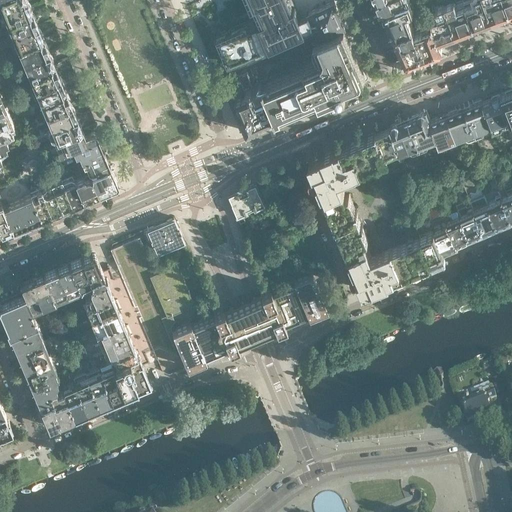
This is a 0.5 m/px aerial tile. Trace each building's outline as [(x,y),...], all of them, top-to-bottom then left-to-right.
[(32,10),(27,0),(19,0),(1,8),(7,21),(32,10)] [(293,0),(254,0),(262,19),(218,39),(228,62),(306,29),(305,28),(314,24),(312,21),(308,11),(300,15),(293,0)] [(311,10),(308,11),(312,21),(314,24),(319,37),(343,26),(345,26),(333,0),(316,8),(311,10)] [(383,11),(408,0),(377,0),(382,11),(383,11)] [(413,25),(408,11),(413,9),(409,0),(408,0),(383,11),(383,12),(384,13),(386,18),(386,19),(386,20),(387,20),(387,21),(387,22),(388,22),(388,23),(389,23),(390,26),(390,27),(390,28),(391,28),(393,33),(413,25)] [(492,20),(484,0),(467,0),(464,1),(474,27),(492,20)] [(511,0),(484,0),(492,20),(511,12),(511,0)] [(474,27),(464,1),(455,5),(454,2),(445,5),(456,34),(474,27)] [(456,34),(445,5),(435,9),(436,12),(428,15),(431,24),(438,41),(439,41),(456,34)] [(37,23),(32,10),(7,21),(12,34),(37,23)] [(43,36),(37,23),(12,34),(18,47),(43,36)] [(440,43),(440,42),(439,42),(438,41),(431,24),(415,30),(413,25),(393,33),(393,34),(393,35),(394,35),(394,36),(394,35),(397,41),(397,42),(397,43),(398,44),(398,45),(399,45),(401,51),(401,52),(401,53),(402,54),(402,55),(403,55),(403,56),(404,57),(404,58),(405,58),(405,59),(405,60),(405,61),(406,62),(407,63),(408,63),(409,63),(410,62),(411,61),(411,62),(412,62),(413,61),(414,61),(414,60),(416,59),(417,59),(417,60),(418,59),(419,59),(419,58),(429,54),(429,55),(430,55),(431,54),(432,54),(432,53),(434,52),(434,53),(435,53),(436,52),(437,52),(437,51),(438,51),(439,51),(440,51),(440,50),(441,50),(441,49),(441,48),(441,47),(441,46),(440,45),(439,45),(440,45),(440,44),(440,43)] [(319,37),(315,38),(322,56),(327,66),(331,64),(343,91),(345,90),(346,90),(346,89),(346,88),(350,87),(351,87),(352,87),(352,86),(352,85),(364,80),(365,76),(349,40),(344,28),(343,26),(319,37)] [(48,50),(43,36),(18,47),(23,60),(48,50)] [(54,62),(48,50),(23,60),(29,73),(54,62)] [(305,67),(262,84),(275,116),(276,116),(318,99),(319,99),(320,98),(323,99),(343,91),(331,64),(327,66),(322,56),(322,57),(304,65),(305,67)] [(59,75),(54,62),(29,73),(34,86),(59,75)] [(243,94),(235,97),(241,109),(238,111),(239,112),(239,113),(241,117),(241,118),(247,131),(260,126),(259,123),(275,116),(262,84),(253,88),(250,82),(248,76),(246,72),(239,75),(239,76),(237,80),(237,81),(237,82),(243,94)] [(65,88),(59,75),(34,86),(40,99),(65,88)] [(511,116),(511,87),(509,89),(502,92),(501,92),(510,117),(511,116)] [(70,101),(65,88),(40,99),(45,112),(70,101)] [(510,117),(501,92),(482,99),(491,125),(492,127),(511,120),(510,117)] [(24,109),(19,97),(15,99),(20,111),(24,109)] [(491,125),(482,99),(464,106),(475,135),(483,132),(483,130),(483,128),(491,125)] [(76,114),(70,101),(45,112),(51,125),(76,114)] [(0,118),(10,115),(5,103),(0,104),(0,118)] [(475,135),(464,106),(447,112),(457,138),(465,135),(466,137),(468,138),(475,135)] [(437,137),(430,119),(426,110),(408,117),(420,148),(427,145),(428,143),(427,141),(437,137)] [(457,138),(447,112),(443,114),(430,119),(437,137),(439,144),(448,141),(449,143),(451,144),(457,142),(457,139),(457,138)] [(81,127),(76,114),(51,125),(48,125),(47,129),(50,136),(54,138),(81,127)] [(12,128),(11,123),(13,122),(10,115),(0,118),(0,132),(4,131),(12,128)] [(420,148),(408,117),(405,119),(402,120),(395,123),(392,124),(390,125),(401,152),(410,149),(410,151),(413,152),(420,148)] [(404,157),(401,152),(390,125),(375,131),(387,158),(394,155),(395,152),(398,151),(399,155),(397,156),(399,160),(404,157)] [(59,153),(67,150),(98,137),(96,132),(93,131),(84,134),(81,127),(54,138),(53,139),(59,153)] [(431,262),(419,235),(413,238),(411,237),(408,238),(407,241),(371,255),(365,239),(368,238),(362,223),(363,223),(363,222),(363,221),(362,221),(361,221),(356,210),(357,210),(357,209),(358,209),(358,208),(357,208),(357,207),(356,207),(355,208),(349,193),(346,195),(339,179),(367,167),(370,168),(373,166),(374,164),(387,158),(375,131),(322,154),(322,155),(308,161),(312,169),(312,170),(313,172),(310,174),(309,177),(311,180),(313,182),(317,182),(318,184),(353,266),(353,267),(354,269),(351,271),(350,274),(352,277),(355,279),(358,279),(359,281),(363,290),(373,285),(374,287),(431,262)] [(104,151),(100,142),(98,137),(67,150),(70,157),(73,155),(76,163),(82,161),(104,151)] [(110,166),(106,156),(104,151),(82,161),(84,165),(85,165),(88,170),(91,171),(91,173),(110,166)] [(114,175),(112,170),(111,169),(110,166),(91,173),(90,176),(98,194),(116,186),(118,183),(114,175)] [(98,194),(90,176),(87,174),(84,176),(83,174),(74,178),(83,200),(98,194)] [(276,180),(275,176),(264,180),(266,184),(276,180)] [(83,200),(74,178),(73,178),(69,177),(65,178),(62,179),(73,205),(83,200)] [(73,205),(62,179),(61,179),(61,178),(56,180),(57,181),(51,183),(62,209),(73,205)] [(265,203),(260,191),(256,182),(247,186),(247,185),(238,189),(238,190),(229,193),(233,202),(232,202),(240,221),(246,219),(243,213),(247,211),(247,212),(257,208),(257,207),(265,203)] [(62,209),(51,183),(45,186),(45,185),(40,187),(52,214),(62,209)] [(52,214),(40,187),(35,189),(35,190),(30,192),(30,193),(41,218),(52,214)] [(511,220),(511,192),(506,195),(505,192),(500,194),(511,221),(511,220)] [(41,218),(30,193),(2,205),(1,201),(0,200),(0,230),(1,232),(11,227),(12,230),(41,218)] [(511,221),(500,194),(495,196),(496,199),(487,203),(498,226),(511,221)] [(498,226),(487,203),(479,206),(477,204),(472,206),(484,232),(498,226)] [(484,232),(472,206),(467,208),(468,211),(459,214),(470,238),(484,232)] [(470,238),(459,214),(451,218),(450,215),(444,218),(446,221),(456,244),(470,238)] [(183,240),(173,216),(160,222),(170,246),(183,240)] [(446,221),(441,223),(442,226),(433,229),(445,257),(445,256),(444,253),(458,247),(456,244),(446,221)] [(170,246),(160,222),(143,229),(146,238),(150,237),(156,252),(170,246)] [(445,257),(433,229),(419,235),(431,262),(445,257)] [(161,304),(163,303),(161,298),(166,296),(175,319),(203,308),(184,260),(155,272),(161,286),(157,288),(159,293),(156,294),(133,239),(110,248),(110,249),(111,250),(113,254),(113,255),(113,256),(114,256),(115,260),(116,259),(122,275),(123,276),(123,277),(126,283),(126,284),(126,285),(129,292),(130,292),(130,293),(133,300),(134,301),(133,301),(134,302),(136,309),(137,309),(137,310),(138,313),(139,313),(144,325),(166,316),(161,304)] [(100,269),(98,262),(94,254),(95,254),(95,252),(94,252),(94,251),(93,251),(92,251),(91,251),(90,251),(91,252),(80,257),(91,281),(105,275),(102,268),(100,269)] [(91,281),(80,257),(67,262),(77,285),(86,281),(88,282),(91,281)] [(77,285),(67,262),(54,268),(65,292),(78,287),(77,285)] [(65,292),(54,268),(43,273),(53,299),(54,299),(54,297),(65,292)] [(284,321),(306,312),(307,312),(308,314),(326,307),(323,300),(324,299),(323,297),(314,277),(311,270),(292,278),(293,281),(271,290),(270,288),(260,292),(260,293),(260,294),(249,299),(235,305),(223,310),(222,308),(219,309),(219,308),(215,309),(216,310),(213,312),(214,314),(213,315),(214,315),(192,324),(191,324),(190,322),(171,329),(178,344),(177,344),(180,351),(187,366),(205,358),(204,355),(205,355),(226,345),(226,346),(227,346),(228,348),(238,344),(237,343),(238,343),(237,341),(249,337),(263,331),(274,326),(274,327),(275,327),(275,328),(285,324),(284,322),(284,321)] [(53,299),(43,273),(32,277),(32,276),(31,276),(30,277),(30,278),(20,282),(19,283),(18,284),(18,285),(18,286),(18,287),(18,288),(19,289),(20,289),(21,290),(22,290),(23,289),(25,294),(24,295),(30,309),(42,304),(47,316),(59,312),(53,299)] [(111,290),(107,281),(107,280),(105,281),(104,277),(105,276),(105,275),(91,281),(88,282),(87,285),(89,289),(86,290),(85,293),(88,299),(111,290)] [(117,303),(115,298),(114,297),(111,290),(88,299),(86,300),(91,313),(117,303)] [(32,316),(30,309),(24,295),(0,305),(0,304),(0,308),(7,325),(6,326),(7,329),(8,329),(9,333),(33,322),(36,321),(34,315),(32,316)] [(122,316),(119,309),(117,303),(91,313),(97,326),(122,316)] [(127,328),(125,324),(125,323),(122,316),(97,326),(102,339),(127,328)] [(42,339),(39,333),(38,333),(33,322),(9,333),(10,334),(16,349),(40,339),(42,339)] [(132,341),(129,334),(130,334),(127,328),(102,339),(107,351),(110,350),(132,341)] [(49,356),(46,349),(45,350),(40,339),(16,349),(23,366),(47,356),(49,356)] [(137,353),(132,341),(110,350),(113,356),(115,357),(118,356),(121,361),(126,363),(138,358),(136,353),(137,353)] [(56,373),(53,366),(52,367),(47,356),(23,366),(31,384),(52,375),(56,373)] [(149,381),(142,363),(139,357),(138,358),(126,363),(136,387),(149,381)] [(136,387),(126,363),(121,361),(119,365),(113,367),(124,392),(136,387)] [(124,392),(113,367),(109,366),(99,370),(111,398),(124,392)] [(111,398),(99,370),(86,376),(98,403),(111,398)] [(54,389),(55,386),(53,382),(54,380),(52,375),(31,384),(37,399),(51,394),(49,391),(54,389)] [(98,403),(86,376),(74,381),(86,408),(98,403)] [(86,408),(74,381),(64,385),(63,388),(63,389),(74,413),(86,408)] [(487,405),(489,404),(488,402),(496,399),(491,387),(471,395),(473,399),(466,402),(460,405),(464,416),(468,423),(482,417),(483,418),(483,419),(484,420),(485,421),(486,421),(487,421),(488,421),(489,420),(490,419),(491,418),(491,417),(491,416),(491,415),(490,414),(487,405)] [(74,413),(63,389),(55,393),(54,389),(49,391),(51,394),(61,419),(74,413)] [(61,419),(51,394),(37,399),(48,424),(61,419)] [(0,431),(11,427),(3,409),(0,409),(0,431)]
